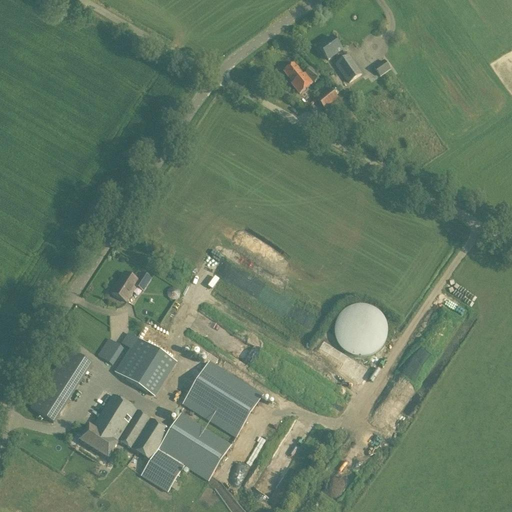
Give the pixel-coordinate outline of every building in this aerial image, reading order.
[(345,58),(342,53),(342,52),(331,37),(318,47),(328,62),(335,58),(339,63),(335,66),(348,85),(362,75),(348,56),(345,58)] [(380,78),(390,71),(383,61),(373,69),(380,78)] [(302,77),(293,65),(283,73),(292,85),(291,85),(298,95),(310,86),(303,76),(302,77)] [(314,83),(320,76),(310,68),(304,75),(314,83)] [(338,99),(330,89),(316,100),(324,110),(338,99)] [(137,282),(124,274),(111,294),(126,304),(136,288),(143,293),(151,280),(142,274),(137,282)] [(360,358),(365,358),(369,357),(373,355),(377,353),(380,350),(383,346),(385,342),(387,338),(387,334),(387,329),(386,325),(385,320),(383,317),(380,313),(376,310),(372,308),(368,306),(364,306),(360,305),(355,306),(351,307),(347,309),(343,312),(340,315),(338,319),(336,323),(335,327),(335,332),(335,336),(336,341),(338,345),(341,348),(344,352),(347,354),(351,356),(356,358),(360,358)] [(130,350),(137,339),(128,334),(121,345),(130,350)] [(112,366),(123,349),(108,340),(97,357),(112,366)] [(161,371),(129,351),(115,374),(146,394),(161,371)] [(67,404),(91,363),(72,352),(51,387),(56,390),(52,397),(58,400),(56,403),(59,404),(61,401),(67,404)] [(236,440),(263,396),(209,362),(182,406),(236,440)] [(30,409),(54,425),(62,413),(38,397),(30,409)] [(170,432),(113,397),(93,429),(89,427),(80,443),(108,460),(119,443),(151,462),(141,477),(168,494),(171,489),(174,490),(177,485),(175,483),(184,468),(209,483),(231,446),(180,415),(170,432)] [(333,401),(327,406),(334,414),(340,409),(333,401)] [(209,424),(206,429),(232,445),(235,439),(209,424)]
